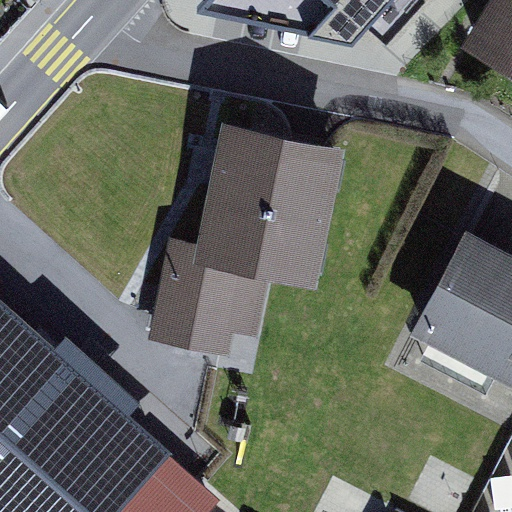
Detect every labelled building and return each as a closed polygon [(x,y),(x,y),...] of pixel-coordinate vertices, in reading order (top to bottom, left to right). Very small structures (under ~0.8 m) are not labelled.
[(199,0),(192,8),(403,48),(446,0),(199,0)] [(511,0),(486,0),(463,40),(511,69),(511,0)] [(347,141),(223,115),(193,255),(272,272),(317,281),(347,141)] [(511,244),(467,221),(411,329),(511,381),(511,244)] [(272,272),(193,255),(169,249),(151,337),(230,353),(235,329),(259,333),(272,272)] [(53,344),(0,295),(0,511),(209,511),(223,497),(128,411),(141,396),(67,329),(53,344)]
